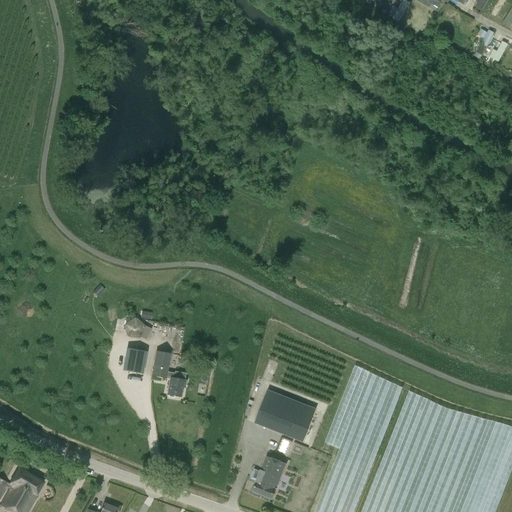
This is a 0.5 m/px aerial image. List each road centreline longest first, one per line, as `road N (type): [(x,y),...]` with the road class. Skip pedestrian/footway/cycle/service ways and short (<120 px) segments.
road 1 (residential): [(51,0),(61,53),(44,200),(73,239),(114,261),(226,272),(441,376),(511,398)]
road 2 (tertiary): [(224,511),(88,463),(0,418)]
